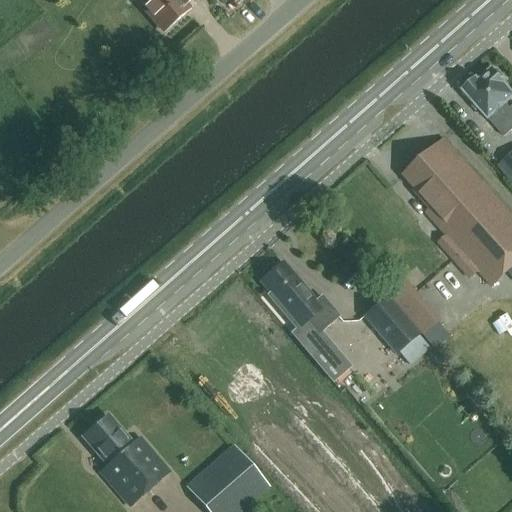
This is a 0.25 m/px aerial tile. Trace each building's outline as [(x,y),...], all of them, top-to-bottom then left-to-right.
[(134,0),(164,33),(188,12),(184,7),(191,0),(134,0)] [(493,73),(492,71),(479,82),(472,74),(459,86),(462,89),(462,90),(488,119),(504,137),(511,129),(511,108),(510,110),(506,105),(511,99),(511,93),(503,83),(504,79),(498,72),(493,73)] [(491,285),(511,267),(511,217),(444,140),(405,175),(420,193),(418,195),(430,208),(426,211),(458,247),(450,253),(455,259),(454,260),(469,278),(478,270),(491,285)] [(511,152),(498,166),(511,180),(511,152)] [(321,309),(315,302),(282,264),(277,267),(276,266),(272,265),(268,267),(265,269),(263,273),(263,277),(264,278),(260,282),(270,294),(267,296),(296,331),(307,322),(318,335),(320,333),(339,316),(328,303),(321,309)] [(425,331),(441,314),(403,277),(387,293),(425,331)] [(364,317),(396,355),(417,336),(385,299),(364,317)] [(296,331),(292,335),(312,359),(330,344),(320,333),(318,335),(307,322),(296,331)] [(95,424),(95,427),(83,438),(108,467),(100,473),(129,507),(168,472),(139,438),(131,445),(107,418),(104,420),(100,420),(95,424)] [(210,511),(244,511),(270,490),(234,447),(188,487),(210,511)] [(74,504),(88,504),(88,489),(74,489),(74,504)]
